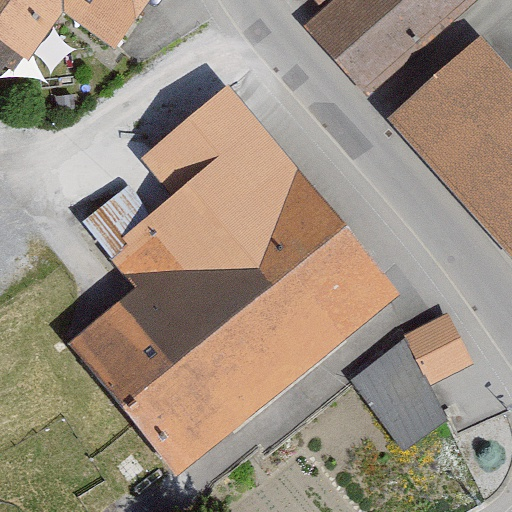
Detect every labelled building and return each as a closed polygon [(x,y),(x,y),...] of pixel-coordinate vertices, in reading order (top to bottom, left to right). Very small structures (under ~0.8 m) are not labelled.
[(153,0),(0,0),(0,37),(18,50),(32,61),(66,14),(116,51),(153,0)] [(319,0),(326,8),(306,26),(367,95),(475,0),(319,0)] [(0,74),(18,50),(0,37),(0,74)] [(511,74),(487,47),(404,121),(511,241),(511,74)] [(147,294),(82,348),(191,479),(408,299),(238,95),(153,166),(185,204),(163,222),(137,190),(92,227),(147,294)] [(446,316),(405,336),(430,386),(470,366),(446,316)]
